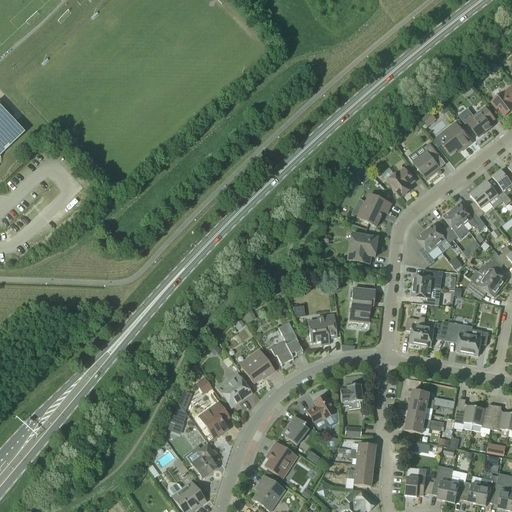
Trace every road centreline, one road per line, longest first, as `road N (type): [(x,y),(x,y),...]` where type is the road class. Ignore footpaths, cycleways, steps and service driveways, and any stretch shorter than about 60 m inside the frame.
road 1 (primary): [(124,335),(229,217),(480,0)]
road 2 (residential): [(383,361),(396,234),(511,134)]
road 3 (residential): [(383,361),(341,363),(282,390),(245,437),(221,511)]
road 4 (primary): [(0,493),(124,335)]
road 5 (primary): [(124,335),(0,460)]
road 6 (residential): [(387,511),(383,361)]
